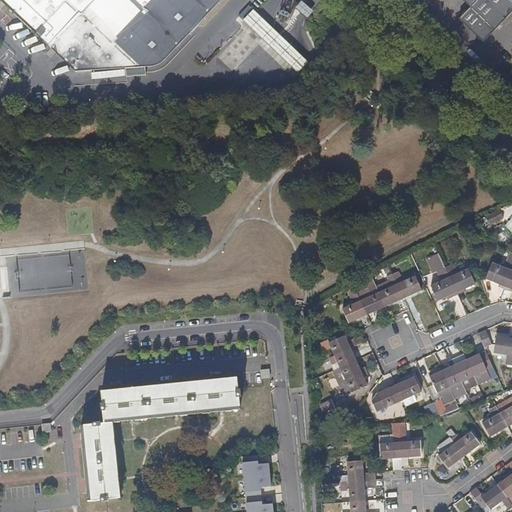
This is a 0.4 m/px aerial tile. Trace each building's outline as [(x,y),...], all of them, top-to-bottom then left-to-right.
[(0,0),(0,1),(10,11),(51,50),(75,73),(105,71),(139,67),(157,66),(159,65),(163,63),(166,61),(175,51),(201,23),(223,0),(0,0)] [(511,1),(510,0),(460,0),(471,8),(460,20),(484,43),(506,21),(511,13),(511,1)] [(310,13),(297,2),(290,9),(302,20),(310,13)] [(283,41),(254,12),(242,24),(273,55),(292,74),(304,62),(283,41)] [(489,225),(502,218),(499,210),(485,217),(489,225)] [(511,270),(511,257),(509,256),(504,268),(493,263),(486,278),(505,287),(511,271),(511,270)] [(476,284),(469,269),(457,274),(452,264),(445,267),(457,292),(476,284)] [(457,292),(445,267),(438,271),(443,281),(432,286),(439,301),(457,292)] [(402,298),(421,289),(415,276),(402,282),(397,273),(391,275),(402,298)] [(402,298),(391,275),(385,277),(390,287),(378,292),(385,306),(402,298)] [(355,291),(352,283),(345,287),(353,304),(342,309),(348,323),(367,314),(355,291)] [(385,306),(378,292),(367,297),(362,288),(355,291),(367,314),(385,306)] [(334,356),(351,349),(345,336),(336,340),(329,343),(328,340),(321,343),(325,352),(331,349),(334,356)] [(511,367),(511,362),(511,339),(495,337),(492,353),(506,355),(504,365),(506,366),(511,367)] [(340,369),(356,361),(351,349),(334,356),(330,358),(334,371),(340,369)] [(495,374),(485,351),(466,360),(476,382),(495,374)] [(454,366),(466,360),(463,353),(451,358),(454,366)] [(330,358),(327,354),(311,361),(311,366),(320,362),(330,358)] [(476,382),(466,360),(454,366),(457,374),(461,382),(464,388),(466,391),(478,385),(476,382)] [(366,371),(364,367),(360,368),(356,361),(340,369),(346,381),(366,371)] [(324,370),(322,366),(320,362),(311,366),(312,376),(324,370)] [(461,382),(457,374),(454,366),(442,371),(449,387),(461,382)] [(429,377),(442,371),(440,367),(427,373),(429,377)] [(346,381),(340,369),(334,371),(333,371),(339,384),(346,381)] [(367,385),(364,378),(368,375),(366,371),(346,381),(339,384),(344,396),(367,385)] [(449,387),(442,371),(429,377),(436,393),(442,390),(449,387)] [(103,419),(110,419),(240,406),(239,393),(241,393),(240,386),(238,386),(237,374),(100,388),(101,400),(99,400),(99,407),(101,407),(103,419)] [(421,392),(415,377),(396,386),(402,400),(421,392)] [(321,392),(316,379),(312,381),(312,388),(313,396),(321,392)] [(451,392),(464,388),(461,382),(449,387),(451,392)] [(402,400),(396,386),(377,394),(384,409),(402,400)] [(451,392),(449,387),(442,390),(445,397),(452,394),(451,392)] [(447,414),(440,400),(433,403),(439,416),(447,414)] [(319,406),(322,414),(335,409),(332,401),(319,406)] [(439,416),(433,403),(424,407),(430,420),(439,416)] [(507,413),(503,405),(496,409),(500,416),(507,413)] [(491,439),(508,429),(500,416),(496,409),(490,412),(494,420),(483,426),(491,439)] [(508,429),(511,426),(511,409),(507,413),(500,416),(508,429)] [(110,419),(103,419),(99,420),(99,418),(91,419),(91,420),(79,422),(87,497),(97,496),(97,498),(105,498),(105,496),(117,495),(110,419)] [(48,420),(40,421),(41,430),(49,429),(48,420)] [(400,458),(399,443),(398,423),(392,424),(393,443),(393,444),(379,445),(381,460),(400,458)] [(421,456),(419,441),(405,443),(403,423),(398,423),(399,443),(400,458),(407,457),(421,456)] [(463,457),(479,445),(470,433),(461,440),(457,435),(451,439),(463,457)] [(447,469),(463,457),(449,438),(438,446),(443,452),(438,457),(447,469)] [(241,463),(246,511),(273,511),(273,504),(262,504),(260,487),(271,486),(269,463),(258,464),(258,461),(241,463)] [(363,474),(362,461),(346,462),(347,476),(339,476),(340,484),(351,483),(364,482),(363,474)] [(376,481),(375,473),(363,474),(364,482),(376,481)] [(511,473),(497,485),(507,498),(511,494),(511,493),(511,473)] [(376,488),(376,481),(364,482),(364,489),(376,488)] [(364,489),(364,482),(351,483),(340,484),(340,491),(347,491),(346,489),(349,489),(350,500),(350,502),(365,501),(364,489)] [(507,498),(497,485),(481,498),(490,510),(501,502),(509,511),(510,510),(511,511),(511,504),(511,503),(507,498)] [(365,511),(365,501),(350,502),(350,505),(350,511),(365,511)]
